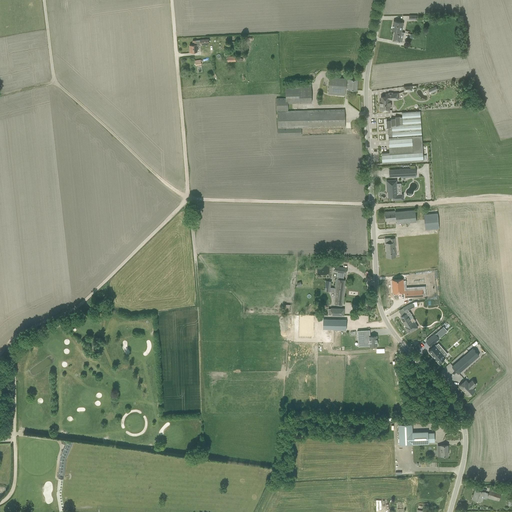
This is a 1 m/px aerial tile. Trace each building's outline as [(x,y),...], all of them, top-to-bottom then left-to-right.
[(395,31),(393,41),(400,42),(401,35),(403,36),(404,33),(402,32),(403,23),(394,21),(392,31),(395,31)] [(201,44),(201,40),(200,40),(196,41),(196,40),(193,41),(193,45),(189,45),(190,53),(197,52),(197,45),(198,45),(201,45),(201,44)] [(356,90),(357,80),(349,79),(349,80),(346,80),(346,79),(330,77),(328,94),(345,96),(345,90),(348,91),(349,89),(356,90)] [(277,129),(277,137),(301,136),(301,128),(345,127),(344,110),(344,109),(343,109),(343,110),(288,111),(288,103),(311,103),(311,86),(285,87),(286,98),(276,98),(276,110),(277,110),(277,112),(278,129),(277,129)] [(385,94),(386,97),(381,97),(381,103),(380,103),(380,111),(384,111),(385,112),(388,111),(389,110),(389,103),(391,103),(391,100),(398,100),(398,93),(392,94),(392,93),(388,93),(388,94),(385,94)] [(388,138),(388,141),(389,153),(381,153),(382,163),(423,161),(423,156),(420,112),(402,114),(402,119),(400,120),(400,117),(395,117),(395,119),(391,119),(391,120),(386,121),(387,128),(391,127),(392,137),(388,138)] [(410,169),(395,169),(395,176),(401,176),(406,176),(406,177),(416,177),(416,168),(415,168),(410,169)] [(396,180),(386,181),(387,190),(388,190),(388,192),(388,198),(392,198),(392,200),(403,200),(403,194),(401,194),(401,189),(401,184),(397,184),(396,180)] [(384,212),(385,221),(396,221),(396,224),(416,222),(415,210),(395,212),(395,211),(384,212)] [(438,213),(424,215),(424,220),(425,229),(439,228),(438,213)] [(386,243),(387,257),(395,257),(394,247),(395,247),(394,239),(388,239),(388,243),(386,243)] [(335,292),(334,305),(337,305),(342,306),(345,280),(344,280),(342,280),(343,275),(343,273),(346,273),(347,268),(342,268),(335,267),(334,272),(338,272),(337,279),(336,279),(336,288),(335,292)] [(402,272),(392,273),(393,286),(404,285),(402,272)] [(422,289),(404,290),(405,297),(423,296),(422,289)] [(403,308),(405,312),(414,307),(412,303),(403,308)] [(405,315),(400,317),(406,327),(405,327),(405,328),(409,333),(413,330),(418,328),(414,322),(415,321),(413,317),(409,319),(406,314),(405,315)] [(334,319),(334,328),(345,328),(345,319),(334,319)] [(443,327),(437,332),(441,336),(447,331),(443,327)] [(364,330),(357,331),(358,341),(362,341),(363,346),(370,345),(370,346),(377,346),(376,336),(369,336),(369,337),(365,337),(364,330)] [(435,334),(426,342),(430,346),(439,338),(435,334)] [(435,345),(428,351),(439,363),(446,357),(435,345)] [(473,349),(452,367),(458,373),(479,355),(473,349)] [(465,380),(459,386),(462,390),(463,389),(468,396),(474,390),(472,388),(473,387),(469,383),(469,384),(465,380)] [(428,431),(412,432),(412,424),(398,424),(399,445),(412,444),(428,443),(428,442),(434,442),(434,433),(428,433),(428,431)] [(441,451),(437,451),(437,456),(448,456),(447,445),(440,445),(441,451)] [(472,499),(480,502),(482,495),(484,496),(485,492),(475,489),(472,499)] [(487,497),(499,500),(501,494),(490,490),(487,497)]
